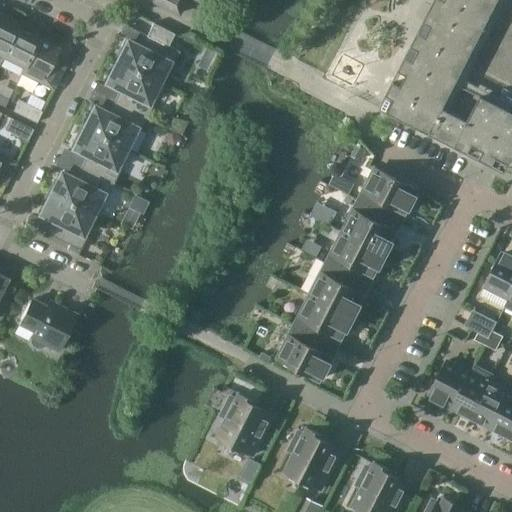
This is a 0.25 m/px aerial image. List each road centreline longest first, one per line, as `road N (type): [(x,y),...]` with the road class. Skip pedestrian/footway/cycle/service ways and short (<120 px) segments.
road 1 (residential): [(0,224),(99,24),(50,0)]
road 2 (residential): [(363,420),(477,196)]
road 3 (residential): [(511,491),(363,420)]
road 4 (residential): [(241,358),(363,420)]
